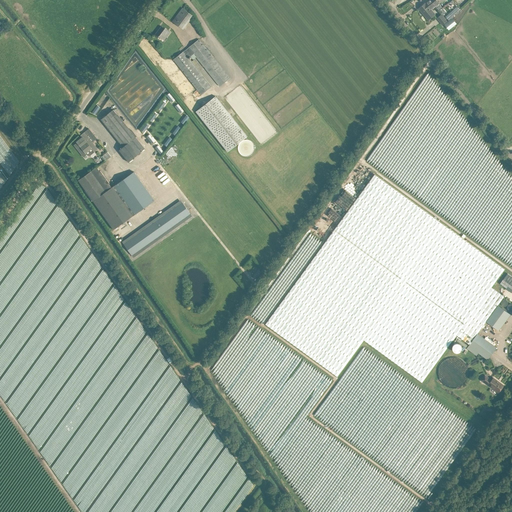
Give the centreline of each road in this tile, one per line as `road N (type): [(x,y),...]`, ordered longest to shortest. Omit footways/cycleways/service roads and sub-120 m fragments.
road 1 (unclassified): [(511,157),(385,0)]
road 2 (track): [(153,12),(43,164)]
road 3 (track): [(80,511),(0,397)]
road 4 (unclassified): [(439,511),(511,413)]
